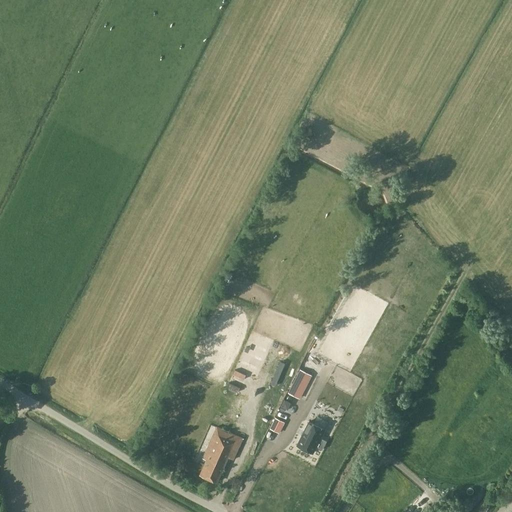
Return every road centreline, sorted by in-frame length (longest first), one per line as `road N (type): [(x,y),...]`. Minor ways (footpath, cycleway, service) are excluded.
road 1 (unclassified): [(218,511),(0,384)]
road 2 (unknown): [(215,510),(282,333)]
